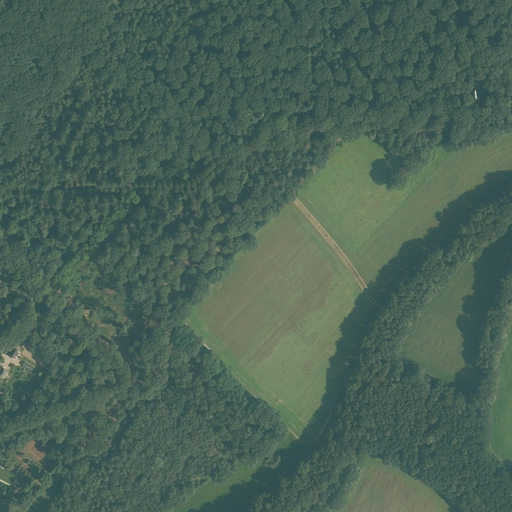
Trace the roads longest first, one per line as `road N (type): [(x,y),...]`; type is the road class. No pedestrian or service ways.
road 1 (track): [(0,347),(142,184),(184,183),(224,154)]
road 2 (track): [(224,154),(265,133),(463,101),(511,102)]
road 3 (track): [(374,312),(419,253),(511,183)]
road 4 (track): [(289,432),(176,320)]
road 5 (track): [(351,362),(325,436),(309,451),(289,432)]
